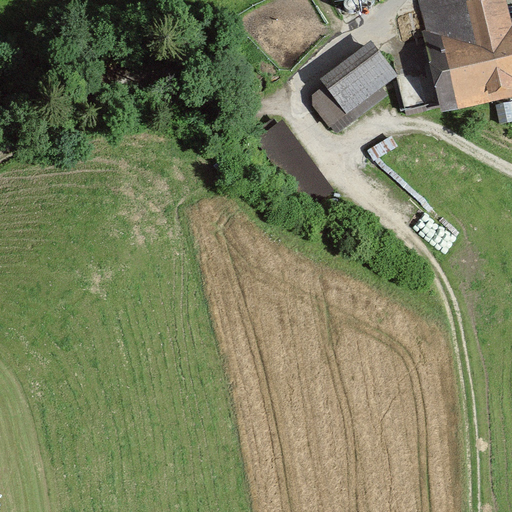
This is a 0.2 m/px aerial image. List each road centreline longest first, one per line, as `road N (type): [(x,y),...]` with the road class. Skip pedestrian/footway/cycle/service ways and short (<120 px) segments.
road 1 (track): [(327,144),(448,292),(466,378),(475,511)]
road 2 (track): [(373,127),(439,131),(511,167)]
